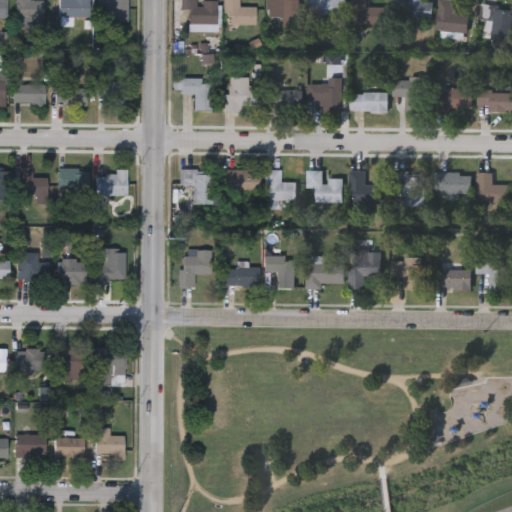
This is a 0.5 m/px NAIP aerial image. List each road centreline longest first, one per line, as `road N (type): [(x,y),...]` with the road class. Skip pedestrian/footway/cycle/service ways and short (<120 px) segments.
road 1 (residential): [(0,314),(511,320)]
road 2 (tertiary): [(152,511),(156,0)]
road 3 (residential): [(0,141),(511,145)]
road 4 (residential): [(0,494),(153,491)]
